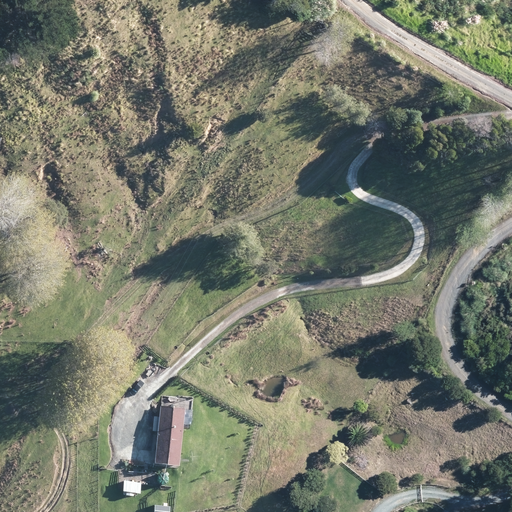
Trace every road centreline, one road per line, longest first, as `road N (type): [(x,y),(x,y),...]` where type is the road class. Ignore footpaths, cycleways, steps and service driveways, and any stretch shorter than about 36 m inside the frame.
road 1 (unknown): [(511,208),(471,232),(432,299),(449,352),(511,401)]
road 2 (unclassified): [(351,0),(426,54),(511,100)]
